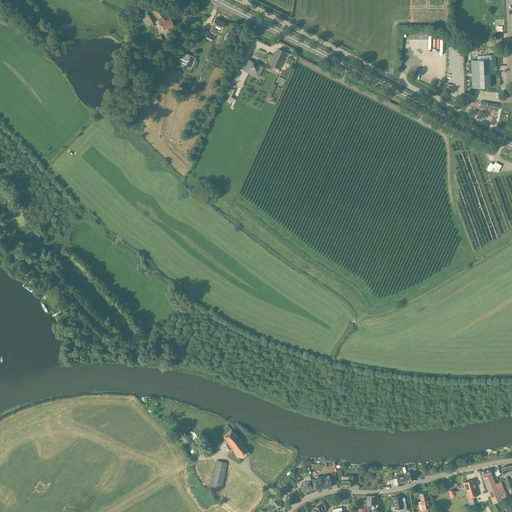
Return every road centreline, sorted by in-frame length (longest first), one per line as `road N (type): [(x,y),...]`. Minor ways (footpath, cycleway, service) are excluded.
road 1 (primary): [(502,142),(214,0)]
road 2 (unclassified): [(511,135),(236,0)]
road 3 (residential): [(288,511),(326,492),(381,492),(511,460)]
